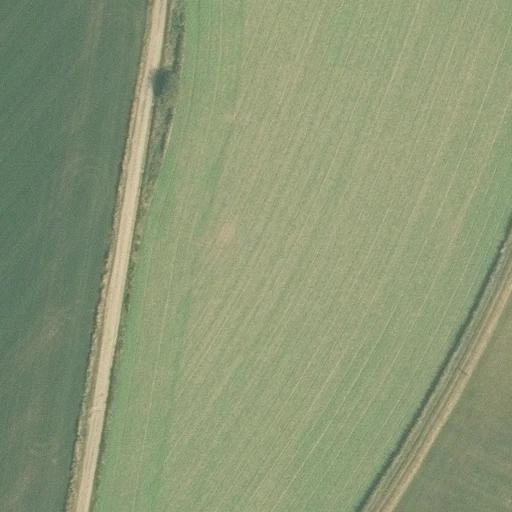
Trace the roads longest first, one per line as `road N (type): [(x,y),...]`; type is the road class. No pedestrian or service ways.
road 1 (track): [(157,0),(79,511)]
road 2 (track): [(511,255),(374,511)]
